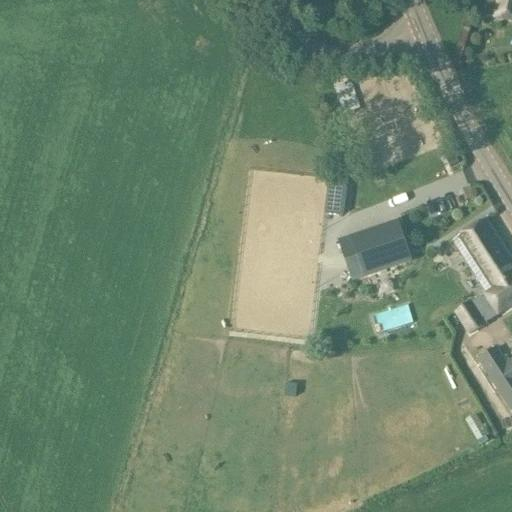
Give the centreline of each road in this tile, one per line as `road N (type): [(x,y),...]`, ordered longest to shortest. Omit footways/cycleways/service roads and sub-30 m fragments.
road 1 (tertiary): [(420,23),(511,184)]
road 2 (unclassified): [(420,23),(382,41),(307,41),(288,33),(266,0)]
